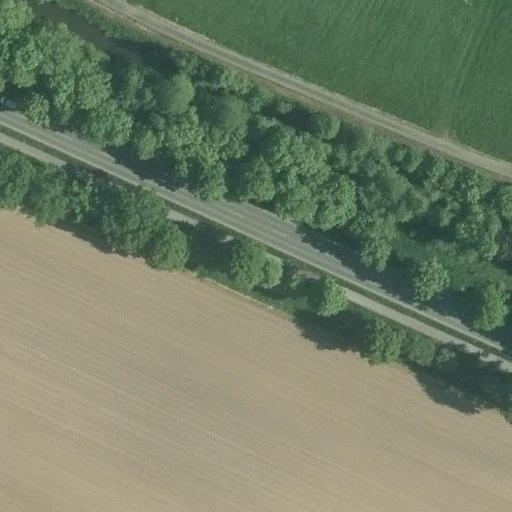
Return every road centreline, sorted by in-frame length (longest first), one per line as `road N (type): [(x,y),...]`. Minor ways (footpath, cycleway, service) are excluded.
road 1 (secondary): [(0,110),(511,343)]
road 2 (track): [(82,0),(511,175)]
